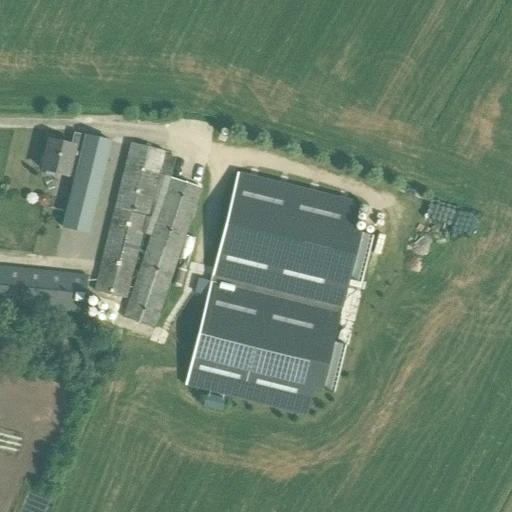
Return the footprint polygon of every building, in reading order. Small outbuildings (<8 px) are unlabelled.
[(74,178),(84,135),(70,132),(67,145),(50,140),(42,171),(70,178),(70,177),(74,178)] [(111,142),(84,135),(74,178),(62,227),(89,233),(111,142)] [(114,207),(94,291),(128,300),(143,234),(150,235),(123,317),(156,328),(202,188),(169,178),(176,157),(165,155),(166,152),(131,143),(114,207)] [(216,164),(213,184),(223,185),(225,165),(216,164)] [(325,338),(338,284),(361,290),(373,237),(351,231),(358,204),(237,174),(210,283),(198,280),(193,297),(206,301),(185,386),(305,416),(311,391),(334,398),(347,345),(332,340),(325,338)] [(0,266),(0,305),(85,314),(89,276),(0,266)] [(221,412),(224,400),(206,395),(203,407),(221,412)]
